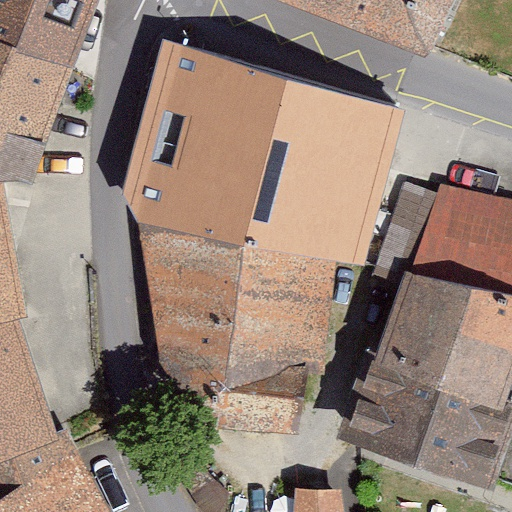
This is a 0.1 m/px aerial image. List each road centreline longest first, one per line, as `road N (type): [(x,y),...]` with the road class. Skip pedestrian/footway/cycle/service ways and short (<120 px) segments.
road 1 (residential): [(163,0),(117,98),(125,375),(209,511)]
road 2 (tertiary): [(247,0),(511,102)]
